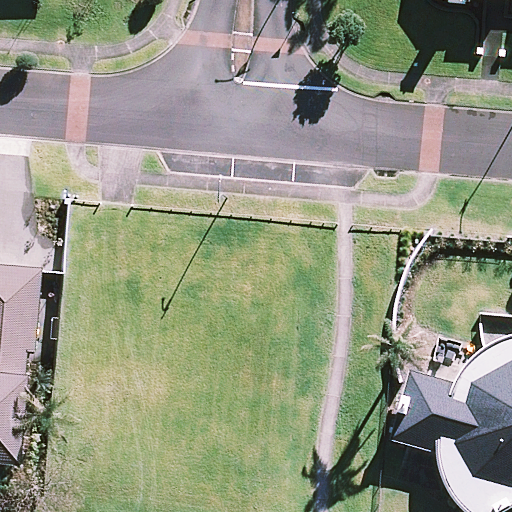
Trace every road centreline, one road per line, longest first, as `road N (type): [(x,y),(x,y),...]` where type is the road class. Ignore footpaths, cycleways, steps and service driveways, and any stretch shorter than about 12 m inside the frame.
road 1 (residential): [(238,120),(511,147)]
road 2 (residential): [(0,97),(238,120)]
road 3 (residential): [(245,0),(238,120)]
